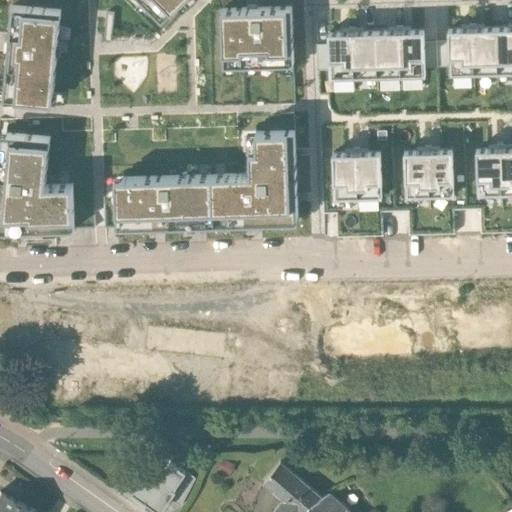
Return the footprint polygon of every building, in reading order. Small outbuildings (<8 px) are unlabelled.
[(180,0),(144,0),(163,18),(180,0)] [(38,7),(11,4),(8,43),(3,97),(31,99),(53,101),(61,9),(38,7)] [(257,6),(222,7),(223,28),(223,63),(294,60),(292,4),(257,6)] [(115,10),(107,10),(104,40),(113,41),(115,10)] [(511,22),(497,23),(498,69),(511,68),(511,22)] [(497,23),(474,24),(475,70),(498,69),(497,23)] [(474,24),(449,24),(450,37),(450,62),(451,71),(475,70),(474,24)] [(401,26),(377,27),(379,73),(402,72),(401,26)] [(425,26),(401,26),(402,72),(426,72),(426,63),(425,37),(425,26)] [(377,27),(354,28),(355,74),(379,73),(377,27)] [(354,28),(329,29),(330,41),(330,66),(331,75),(355,74),(354,28)] [(437,37),(425,37),(426,63),(438,62),(437,37)] [(450,37),(437,37),(438,62),(450,62),(450,37)] [(318,41),(318,67),(330,66),(330,41),(318,41)] [(250,170),(115,175),(116,205),(117,226),(164,224),(262,221),(298,219),(295,128),(272,129),(255,129),(256,147),(249,148),(250,170)] [(29,133),(0,130),(0,229),(32,228),(75,227),(74,204),(74,182),(47,181),(50,135),(29,133)] [(511,143),(508,143),(501,144),(503,190),(511,189),(511,143)] [(494,144),(477,144),(479,181),(479,191),(503,190),(501,144),(494,144)] [(437,146),(429,146),(430,193),(454,192),(454,182),(453,145),(437,146)] [(423,146),(406,147),(407,182),(407,194),(430,193),(429,146),(423,146)] [(365,148),(357,149),(359,195),(382,194),(382,183),(381,148),(365,148)] [(350,149),(333,149),(335,185),(335,195),(359,195),(357,149),(350,149)] [(467,181),(454,182),(454,192),(455,207),(468,207),(467,181)] [(479,181),(467,181),(468,207),(480,207),(479,191),(479,181)] [(407,182),(395,183),(396,209),(408,208),(407,194),(407,182)] [(395,183),(382,183),(382,194),(383,209),(396,209),(395,183)] [(335,185),(322,185),(323,212),(336,211),(335,195),(335,185)] [(259,298),(149,300),(151,371),(260,369),(259,298)] [(128,301),(14,303),(14,334),(55,333),(55,373),(130,371),(128,301)] [(65,373),(64,398),(84,398),(85,373),(65,373)] [(134,401),(134,377),(96,376),(96,401),(134,401)] [(234,463),(222,458),(216,471),(228,476),(234,463)] [(186,470),(170,459),(158,477),(133,488),(125,483),(119,492),(140,506),(145,500),(161,511),(170,497),(176,489),(174,487),(186,470)] [(261,482),(281,499),(298,511),(301,511),(307,505),(322,495),(279,461),(261,482)] [(176,489),(170,497),(181,505),(196,477),(186,470),(174,487),(176,489)] [(301,511),(353,511),(330,490),(322,495),(307,505),(301,511)] [(0,511),(37,511),(0,493),(0,511)] [(298,511),(281,499),(269,511),(298,511)]
